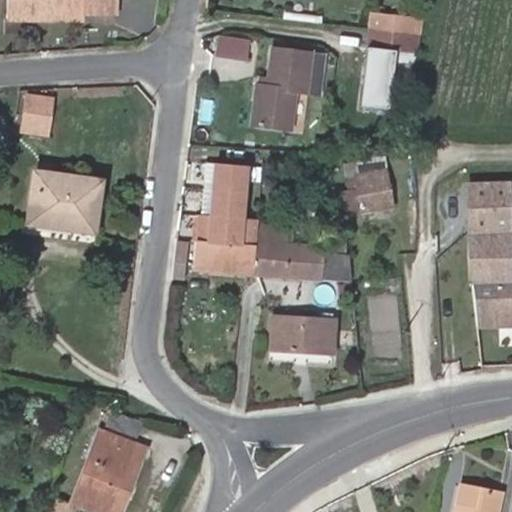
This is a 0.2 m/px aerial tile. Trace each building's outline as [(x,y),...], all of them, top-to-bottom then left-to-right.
[(7,0),(7,18),(84,19),(84,10),(115,11),(114,0),(7,0)] [(370,29),(415,34),(417,21),(372,16),(370,29)] [(409,90),(420,35),(415,34),(370,29),(363,84),(409,90)] [(217,35),(215,57),(249,59),(250,37),(217,35)] [(267,85),(258,84),(252,121),(290,127),(296,91),(306,93),(313,52),(272,48),(268,79),(267,85)] [(71,111),(72,104),(48,101),(47,107),(71,111)] [(47,107),(44,126),(67,130),(71,111),(47,107)] [(66,137),(67,130),(44,126),(43,133),(66,137)] [(394,206),(384,157),(352,164),(361,213),(394,206)] [(212,216),(203,215),(200,242),(252,246),(253,238),(239,236),(246,166),(217,163),(212,216)] [(102,181),(34,170),(26,222),(94,232),(102,181)] [(511,281),(511,259),(511,253),(511,202),(511,201),(511,183),(468,184),(471,283),(511,281)] [(255,246),(252,272),(351,280),(348,254),(319,251),(319,246),(290,243),(292,227),(257,223),(255,246)] [(252,272),(255,246),(252,246),(200,242),(197,242),(194,267),(252,272)] [(511,281),(471,283),(476,326),(511,325),(511,281)] [(336,319),(272,316),(270,349),(333,353),(336,319)] [(138,437),(143,424),(114,412),(108,424),(138,437)] [(71,500),(98,511),(105,511),(133,443),(100,429),(71,500)] [(105,511),(119,511),(145,448),(133,443),(105,511)] [(455,511),(496,511),(500,493),(460,486),(455,511)]
